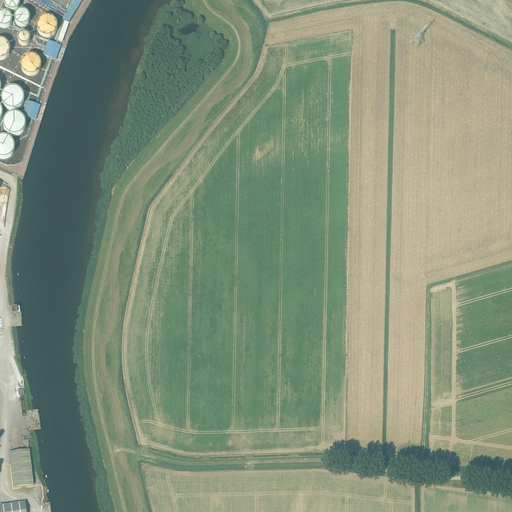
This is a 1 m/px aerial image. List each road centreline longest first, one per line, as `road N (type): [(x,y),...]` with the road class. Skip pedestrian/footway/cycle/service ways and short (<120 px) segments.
road 1 (track): [(125,511),(96,388),(96,309),(124,191),(238,55),(233,28),(203,0)]
road 2 (unclassified): [(511,485),(329,461)]
road 3 (unknown): [(0,228),(8,240),(5,379)]
